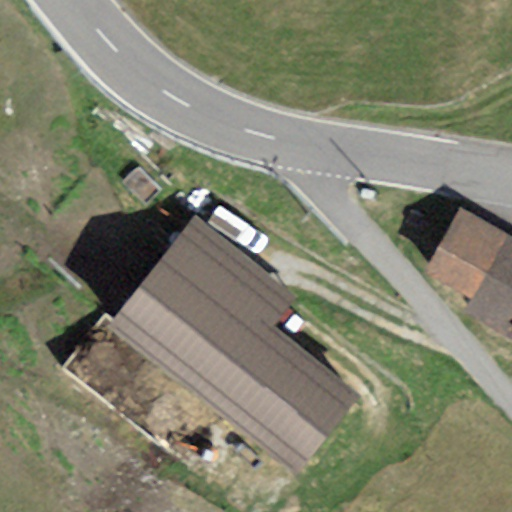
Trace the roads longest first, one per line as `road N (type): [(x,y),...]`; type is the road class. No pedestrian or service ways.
road 1 (residential): [(511,401),(330,200),(306,144)]
road 2 (tertiary): [(306,144),(229,127),(186,107),(154,87),(66,0)]
road 3 (tertiary): [(511,179),(306,144)]
